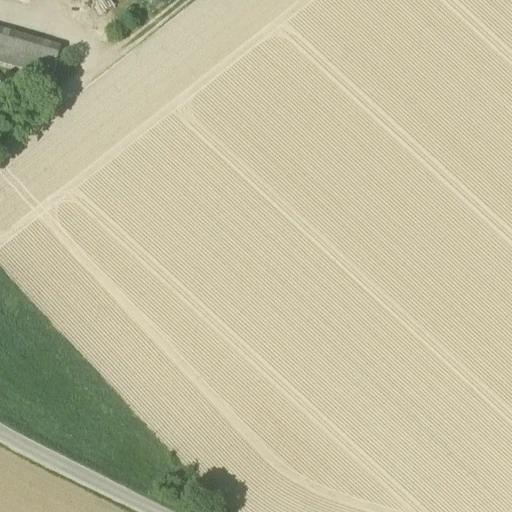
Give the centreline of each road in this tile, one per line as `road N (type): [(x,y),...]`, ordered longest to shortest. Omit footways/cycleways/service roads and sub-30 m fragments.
road 1 (track): [(0,144),(181,0)]
road 2 (residential): [(151,511),(0,433)]
